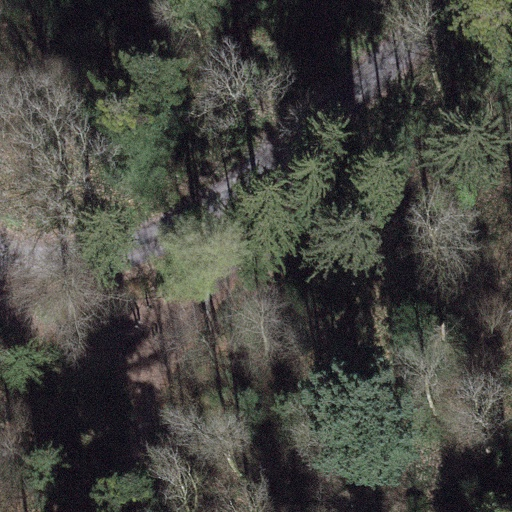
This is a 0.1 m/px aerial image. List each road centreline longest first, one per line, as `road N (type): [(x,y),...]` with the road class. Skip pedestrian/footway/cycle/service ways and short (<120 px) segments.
road 1 (track): [(98,511),(190,327),(255,231),(314,167),(332,101)]
road 2 (track): [(0,257),(38,266),(117,264),(221,203),(332,101)]
road 3 (track): [(332,101),(450,0)]
